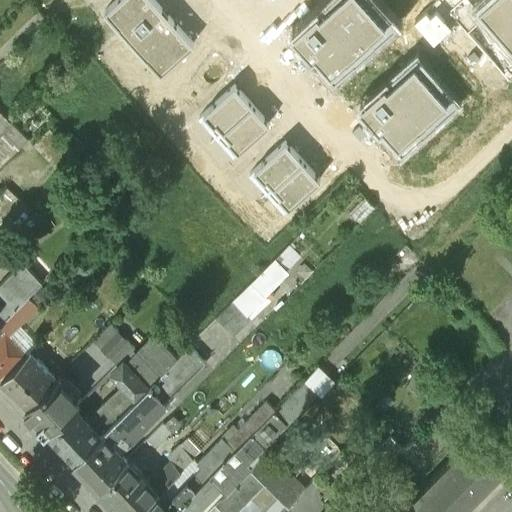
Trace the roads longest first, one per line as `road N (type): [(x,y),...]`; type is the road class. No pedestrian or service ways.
road 1 (residential): [(511,112),(407,211),(218,0)]
road 2 (residential): [(92,511),(0,409)]
